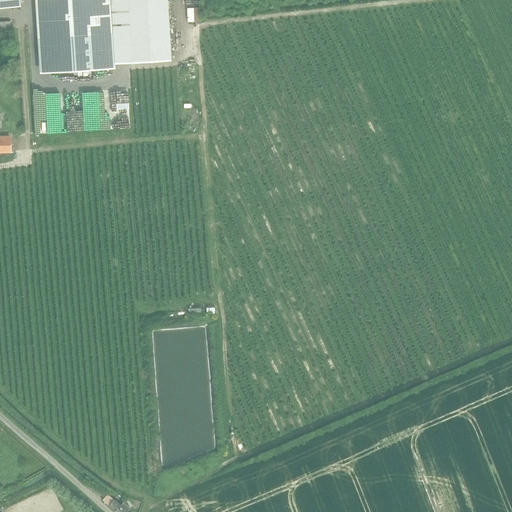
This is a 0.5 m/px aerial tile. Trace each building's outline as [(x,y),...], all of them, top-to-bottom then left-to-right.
[(43,0),(46,37),(48,72),(114,68),(112,33),(109,0),(43,0)] [(166,0),(125,0),(129,62),(170,60),(166,0)] [(199,7),(186,8),(187,21),(193,21),(193,20),(199,20),(199,16),(199,7)] [(0,152),(10,152),(10,142),(0,142),(0,152)] [(104,500),(110,494),(105,489),(99,495),(104,500)] [(114,499),(109,506),(115,511),(128,511),(127,511),(130,508),(123,502),(120,505),(114,499)]
